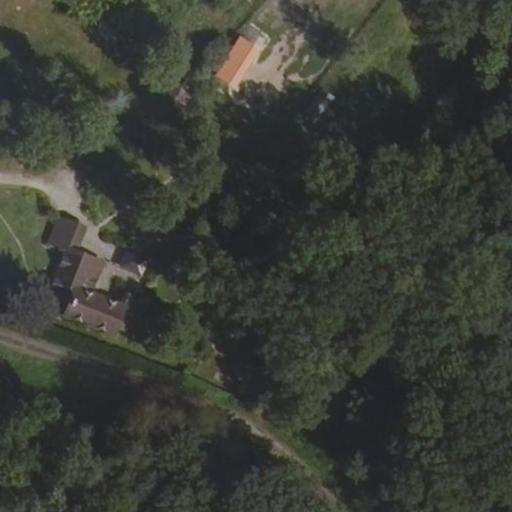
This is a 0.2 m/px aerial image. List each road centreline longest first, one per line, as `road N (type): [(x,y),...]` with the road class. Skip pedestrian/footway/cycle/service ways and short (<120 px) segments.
road 1 (unclassified): [(0,342),(228,414)]
road 2 (track): [(228,414),(337,511)]
